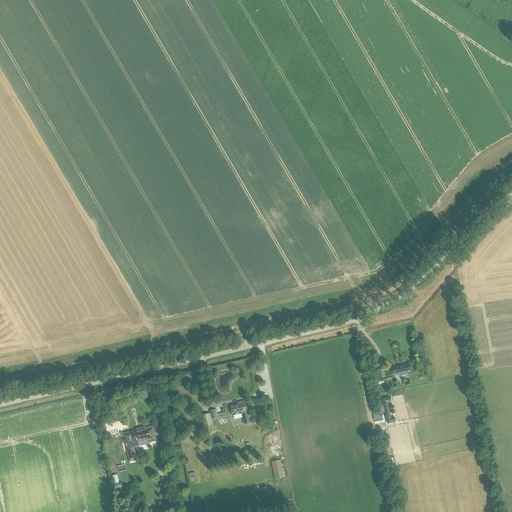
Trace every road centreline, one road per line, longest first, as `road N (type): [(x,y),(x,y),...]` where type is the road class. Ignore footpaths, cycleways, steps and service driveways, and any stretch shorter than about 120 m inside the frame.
road 1 (unclassified): [(0,405),(357,320),(417,284),(511,193)]
road 2 (track): [(360,325),(388,511)]
